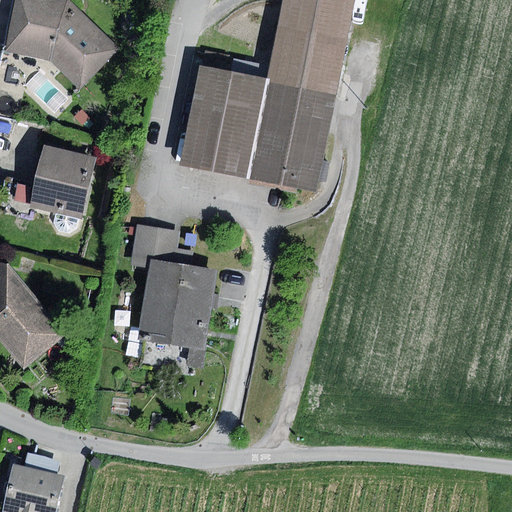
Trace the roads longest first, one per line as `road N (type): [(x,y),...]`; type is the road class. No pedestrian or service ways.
road 1 (track): [(511,470),(410,456),(216,463)]
road 2 (residential): [(216,463),(73,442),(0,412)]
